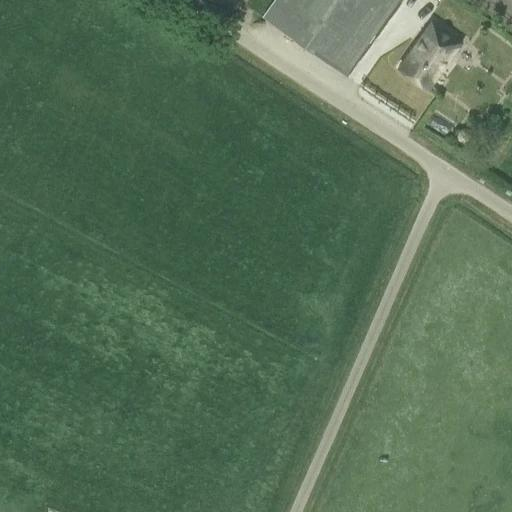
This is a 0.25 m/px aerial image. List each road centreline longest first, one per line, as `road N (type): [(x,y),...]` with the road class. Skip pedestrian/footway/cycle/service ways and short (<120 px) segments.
road 1 (unclassified): [(295,511),(444,170)]
road 2 (unclassified): [(182,0),(444,170)]
